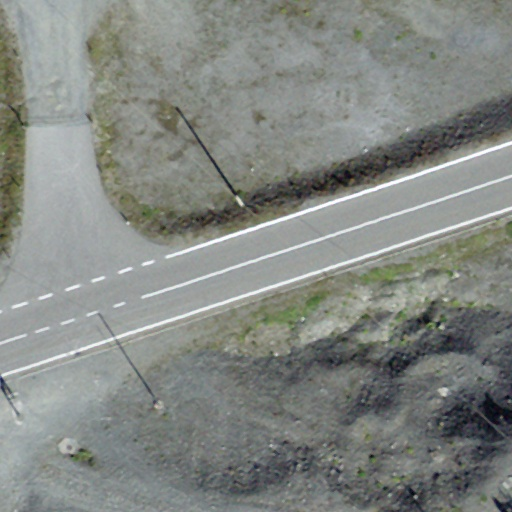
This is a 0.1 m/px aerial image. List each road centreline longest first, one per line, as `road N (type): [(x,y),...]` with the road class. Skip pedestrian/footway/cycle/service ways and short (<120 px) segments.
road 1 (secondary): [(511,170),(0,341)]
road 2 (track): [(202,511),(0,461)]
